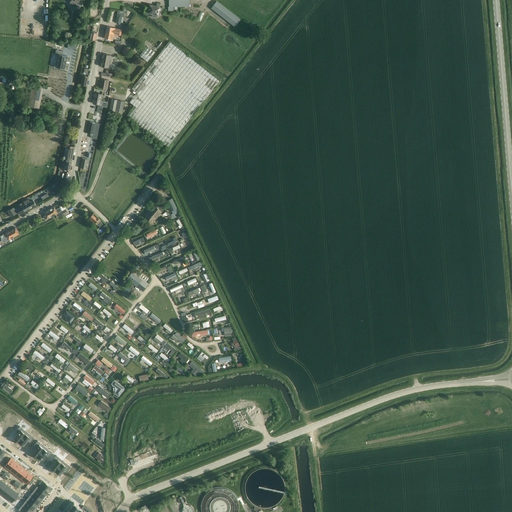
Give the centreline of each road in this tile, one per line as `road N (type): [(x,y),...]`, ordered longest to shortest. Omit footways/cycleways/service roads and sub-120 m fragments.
road 1 (tertiary): [(483,381),(385,397),(120,508)]
road 2 (secondary): [(496,0),(511,191)]
road 3 (residential): [(73,169),(107,0)]
